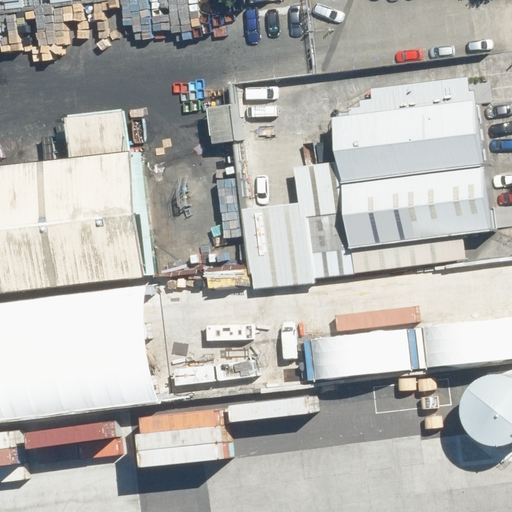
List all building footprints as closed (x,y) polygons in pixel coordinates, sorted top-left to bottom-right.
[(350,117),(473,101),(492,99),(489,78),(469,81),(468,77),(370,89),(372,98),(359,100),(360,107),(348,108),(350,117)] [(340,183),(482,165),(473,101),(350,117),(331,119),(337,162),(340,183)] [(242,144),(239,104),(217,106),(220,145),(242,144)] [(0,289),(151,272),(137,151),(129,151),(123,109),(63,116),(68,156),(0,164),(0,289)] [(340,183),(337,162),(293,168),(297,204),(242,210),(252,290),(316,281),(315,277),(355,272),(352,248),(348,248),(340,183)] [(490,231),(482,165),(340,183),(348,248),(352,248),(463,234),(490,231)] [(352,248),(355,272),(466,258),(463,234),(352,248)]
